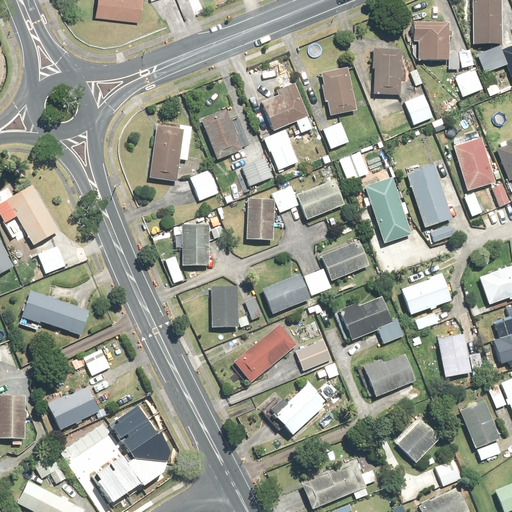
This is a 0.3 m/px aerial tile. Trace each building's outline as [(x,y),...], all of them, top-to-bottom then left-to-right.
[(97,0),(95,17),(139,23),(142,0),(97,0)] [(501,45),(500,0),(471,0),(473,45),(501,45)] [(449,61),(449,24),(412,25),(413,61),(449,61)] [(511,46),(500,51),(511,79),(511,46)] [(400,96),(401,51),(373,50),(372,95),(400,96)] [(347,68),(321,73),(330,116),(356,110),(347,68)] [(417,69),(409,72),(414,87),(422,84),(417,69)] [(481,91),(473,70),(455,76),(463,98),(481,91)] [(494,77),(482,82),(488,96),(499,92),(494,77)] [(280,95),(261,103),(272,132),(309,118),(295,84),(278,90),(280,95)] [(423,94),(403,103),(410,120),(430,112),(423,94)] [(227,110),(201,120),(216,161),(242,152),(227,110)] [(341,123),(321,130),(329,149),(348,142),(341,123)] [(184,130),(156,126),(149,179),(177,183),(184,130)] [(481,139),(453,148),(467,192),(495,183),(481,139)] [(506,146),(496,150),(508,181),(511,179),(511,139),(505,142),(506,146)] [(290,144),(268,152),(275,170),(297,163),(290,144)] [(353,165),(350,155),(335,160),(343,183),(353,180),(349,166),(353,165)] [(264,158),(241,166),(248,187),(272,179),(264,158)] [(433,165),(406,174),(425,228),(452,219),(433,165)] [(209,171),(189,178),(197,201),(217,194),(209,171)] [(393,178),(364,187),(383,244),(411,235),(393,178)] [(296,196),(306,220),(344,205),(334,181),(296,196)] [(59,232),(32,185),(0,203),(0,212),(6,223),(16,218),(33,246),(59,232)] [(500,185),(491,188),(497,207),(507,203),(500,185)] [(475,193),(462,197),(469,218),(482,214),(475,193)] [(273,241),(274,200),(247,200),(246,241),(273,241)] [(209,267),(209,225),(182,225),(183,267),(209,267)] [(450,226),(428,232),(431,243),(453,237),(450,226)] [(320,255),(331,282),(369,267),(359,240),(320,255)] [(0,273),(13,266),(0,242),(0,273)] [(406,244),(378,252),(381,264),(409,256),(406,244)] [(56,247),(36,255),(44,274),(64,266),(56,247)] [(511,265),(479,278),(489,306),(511,297),(511,265)] [(256,279),(259,287),(276,281),(273,273),(256,279)] [(261,289),(271,314),(310,300),(300,274),(261,289)] [(443,277),(401,291),(409,317),(451,303),(443,277)] [(238,328),(237,287),(210,287),(211,329),(238,328)] [(88,310),(29,291),(20,319),(40,325),(40,323),(80,336),(88,310)] [(254,297),(243,302),(250,320),(261,316),(254,297)] [(356,305),(340,311),(352,342),(392,326),(381,298),(358,307),(356,305)] [(322,303),(307,308),(310,317),(325,311),(322,303)] [(511,304),(503,307),(507,320),(511,318),(511,304)] [(435,312),(411,320),(415,332),(439,323),(435,312)] [(250,383),(295,345),(277,324),(232,362),(250,383)] [(511,333),(492,339),(500,365),(511,361),(511,333)] [(464,335),(437,340),(444,379),(472,374),(464,335)] [(323,339),(293,351),(302,372),(331,360),(323,339)] [(99,350),(81,359),(91,376),(108,367),(99,350)] [(380,360),(362,367),(374,398),(415,383),(404,355),(382,364),(380,360)] [(315,372),(318,379),(326,375),(328,379),(338,375),(333,364),(315,372)] [(511,379),(501,384),(511,412),(511,379)] [(80,421),(99,412),(87,386),(47,405),(59,431),(74,424),(75,426),(81,423),(80,421)] [(497,386),(487,390),(495,409),(505,405),(497,386)] [(291,437),(322,408),(303,388),(273,417),(291,437)] [(26,396),(0,395),(0,438),(25,439),(25,419),(27,419),(27,412),(25,412),(26,396)] [(484,401),(459,411),(475,450),(500,439),(484,401)] [(128,452),(94,475),(112,502),(142,482),(144,486),(164,473),(171,451),(159,435),(157,437),(137,408),(110,426),(128,452)] [(415,463),(438,439),(419,421),(396,445),(415,463)] [(495,443),(475,451),(479,461),(499,454),(495,443)] [(51,454),(32,465),(39,479),(47,475),(54,486),(65,479),(51,454)] [(300,482),(312,510),(366,488),(354,460),(300,482)] [(453,462),(435,469),(442,488),(460,481),(453,462)] [(27,482),(16,504),(32,511),(83,511),(84,511),(67,502),(68,500),(62,497),(61,499),(27,482)] [(511,483),(494,491),(502,511),(504,511),(511,508),(511,483)] [(416,505),(419,511),(464,511),(468,510),(457,488),(437,498),(436,495),(416,505)]
